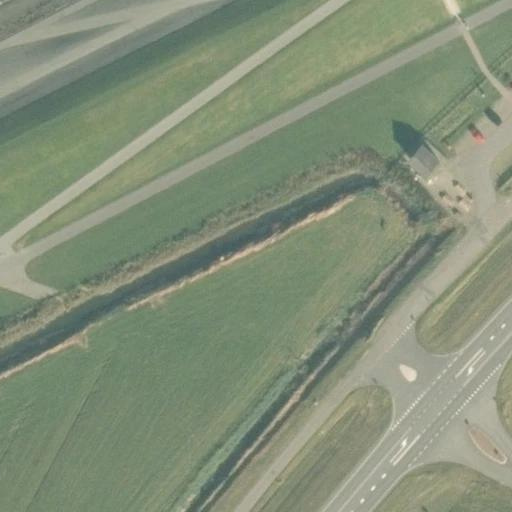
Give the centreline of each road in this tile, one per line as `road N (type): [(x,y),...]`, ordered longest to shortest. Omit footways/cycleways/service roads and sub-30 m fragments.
road 1 (unclassified): [(240,511),(366,361)]
road 2 (unclassified): [(386,338),(511,201)]
road 3 (trunk): [(416,409),(329,511)]
